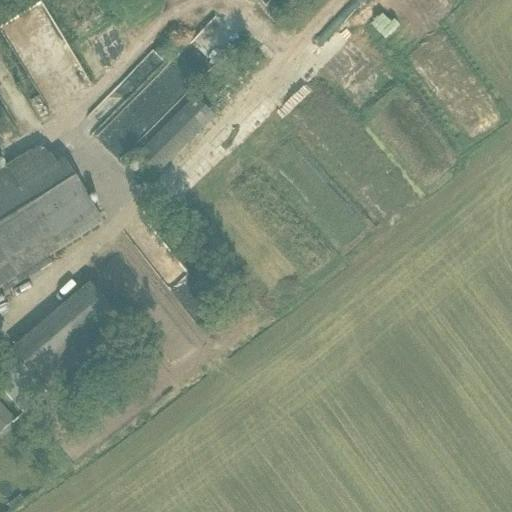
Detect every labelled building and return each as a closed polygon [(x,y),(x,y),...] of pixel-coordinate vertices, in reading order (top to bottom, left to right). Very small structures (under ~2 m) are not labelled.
[(200,82),(240,39),(216,17),(176,59),(200,82)] [(135,160),(156,180),(215,120),(194,100),(135,160)] [(0,288),(2,287),(6,294),(52,264),(48,258),(102,224),(64,164),(57,169),(43,148),(8,170),(8,169),(0,174),(0,288)] [(47,393),(52,399),(128,334),(89,288),(13,353),(47,393)] [(39,400),(47,393),(13,353),(0,364),(0,388),(22,414),(32,406),(39,400)] [(0,408),(0,434),(13,423),(0,408)] [(12,471),(0,482),(0,506),(23,484),(12,471)]
